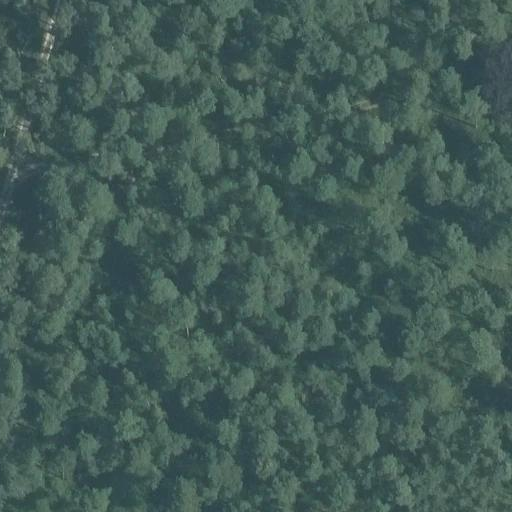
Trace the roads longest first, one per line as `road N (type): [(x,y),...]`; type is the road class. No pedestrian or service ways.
road 1 (track): [(511,55),(11,177)]
road 2 (track): [(0,219),(63,0)]
